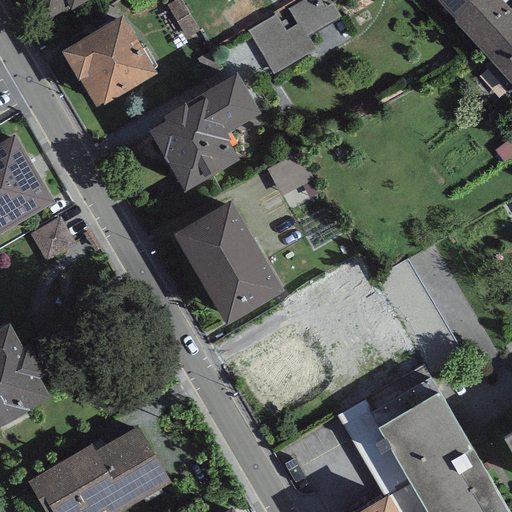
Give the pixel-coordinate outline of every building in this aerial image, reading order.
[(29,0),(43,24),(69,10),(71,13),(93,0),(29,0)] [(249,31),(273,74),(314,51),(306,37),(340,18),(333,5),(326,9),(320,0),(305,0),(288,10),(297,25),(286,31),(277,15),(249,31)] [(433,0),(455,23),(473,0),(433,0)] [(511,16),(496,0),(473,0),(455,23),(511,87),(511,16)] [(157,77),(123,20),(63,56),(97,112),(157,77)] [(260,117),(237,77),(146,129),(184,196),(240,164),(225,137),(260,117)] [(0,236),(54,205),(14,137),(0,145),(0,236)] [(284,296),(232,204),(174,238),(226,329),(284,296)] [(355,260),(287,299),(300,323),(343,300),(351,302),(388,365),(413,352),(373,271),(355,260)] [(25,357),(10,329),(0,334),(0,428),(52,400),(42,382),(48,379),(34,352),(25,357)] [(331,391),(298,330),(236,363),(252,393),(262,388),(279,419),(331,391)] [(507,511),(439,398),(378,431),(425,511),(507,511)] [(96,452),(92,446),(28,483),(44,511),(123,511),(171,484),(138,428),(96,452)] [(399,496),(399,479),(383,479),(383,496),(399,496)] [(395,511),(388,500),(367,511),(395,511)]
